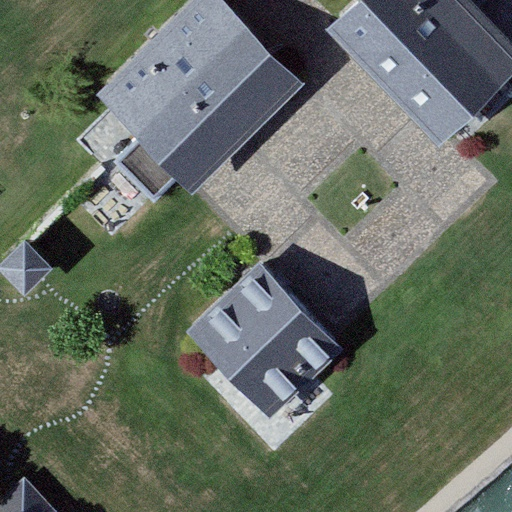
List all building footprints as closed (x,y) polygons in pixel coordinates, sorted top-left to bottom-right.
[(288,75),(215,0),(192,0),(94,95),(178,181),(288,75)] [(363,0),(328,34),(437,148),(511,77),(511,50),(474,11),(485,0),(363,0)] [(45,261),(18,236),(0,254),(0,275),(16,291),(45,261)] [(333,344),(255,262),(183,329),(261,411),(333,344)] [(0,511),(52,511),(23,479),(0,499),(0,511)]
